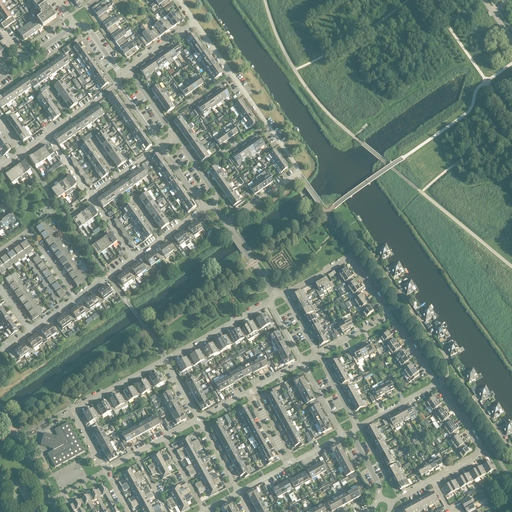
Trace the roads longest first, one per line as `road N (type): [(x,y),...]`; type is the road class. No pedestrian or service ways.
road 1 (residential): [(225,223),(298,170),(193,21)]
road 2 (residential): [(391,504),(478,452),(438,385)]
road 3 (residential): [(104,470),(72,409),(166,359)]
